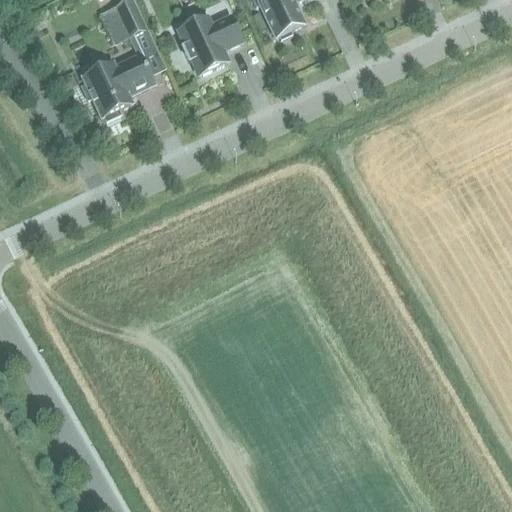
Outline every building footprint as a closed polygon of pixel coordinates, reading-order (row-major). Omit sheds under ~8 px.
[(279,42),(281,45),(293,40),(291,36),(305,30),(294,8),(311,0),(250,0),(256,13),(260,11),(276,43),(279,42)] [(145,35),(132,6),(115,14),(129,42),(145,35)] [(228,68),(222,55),(228,52),(229,54),(242,47),(231,23),(211,32),(207,24),(203,26),(202,24),(192,28),(193,30),(178,37),(186,53),(183,54),(189,67),(192,66),(199,81),(228,68)] [(136,98),(154,90),(140,61),(114,73),(113,70),(83,84),(86,90),(82,92),(88,106),(92,104),(102,124),(104,123),(106,127),(121,120),(119,116),(132,110),(127,100),(136,96),(136,98)] [(0,230),(10,248),(17,244),(7,226),(0,230)]
